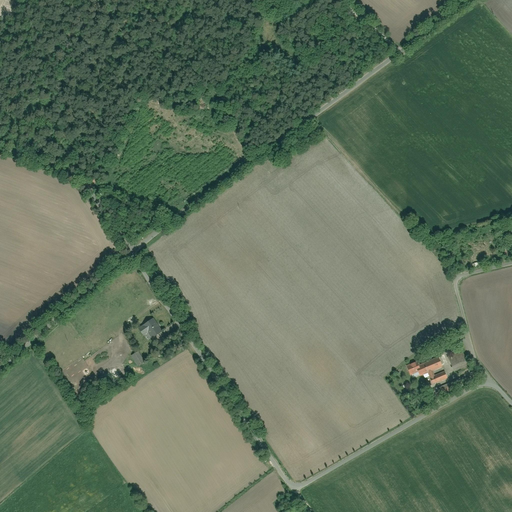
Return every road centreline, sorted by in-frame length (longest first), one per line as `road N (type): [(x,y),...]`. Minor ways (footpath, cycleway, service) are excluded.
road 1 (residential): [(128,254),(295,488),(486,379)]
road 2 (residential): [(128,254),(402,49)]
road 3 (residential): [(0,146),(81,181),(128,254)]
road 4 (residential): [(0,368),(128,254)]
road 5 (residential): [(511,263),(459,276),(454,286),(467,342)]
